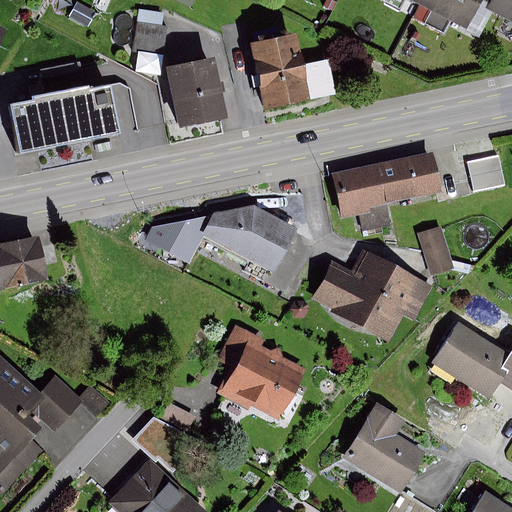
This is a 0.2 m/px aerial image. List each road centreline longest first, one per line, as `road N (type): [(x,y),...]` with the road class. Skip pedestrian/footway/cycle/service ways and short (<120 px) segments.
road 1 (secondary): [(0,208),(511,102)]
road 2 (residential): [(140,395),(32,511)]
